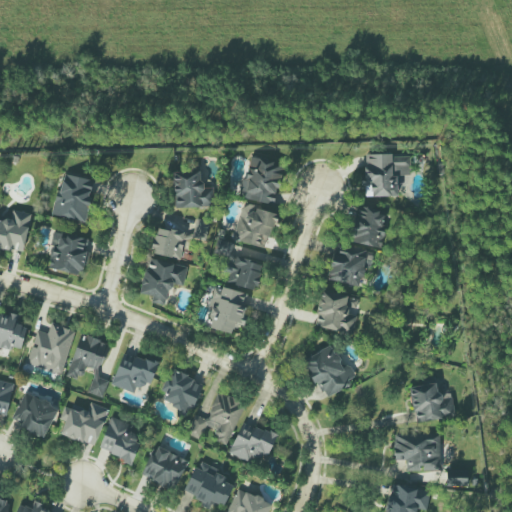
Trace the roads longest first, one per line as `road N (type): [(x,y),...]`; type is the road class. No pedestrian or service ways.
road 1 (residential): [(290,511),(310,465),(305,436),(285,398),(255,373),(101,307),(0,276)]
road 2 (residential): [(255,373),(319,187)]
